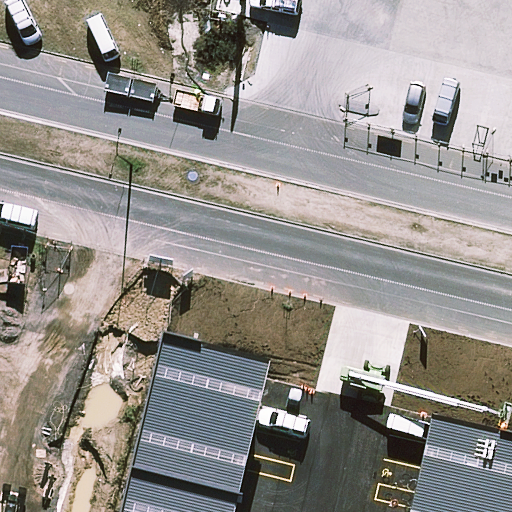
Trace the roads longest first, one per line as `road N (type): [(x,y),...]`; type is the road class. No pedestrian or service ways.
road 1 (tertiary): [(511,301),(0,180)]
road 2 (tertiary): [(0,89),(511,207)]
